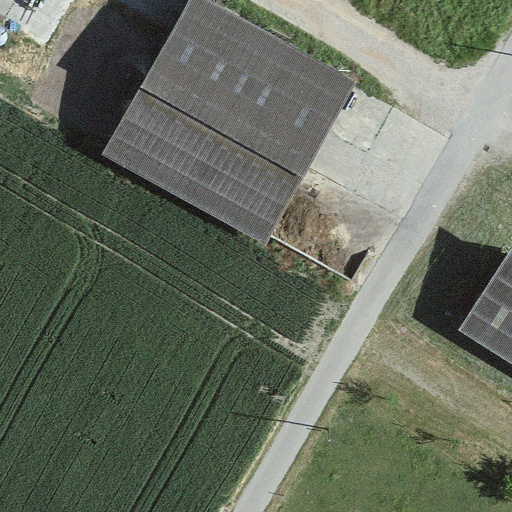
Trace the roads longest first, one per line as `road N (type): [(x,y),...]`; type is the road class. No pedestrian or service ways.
road 1 (residential): [(255,511),(511,86)]
road 2 (unknown): [(274,0),(489,125)]
